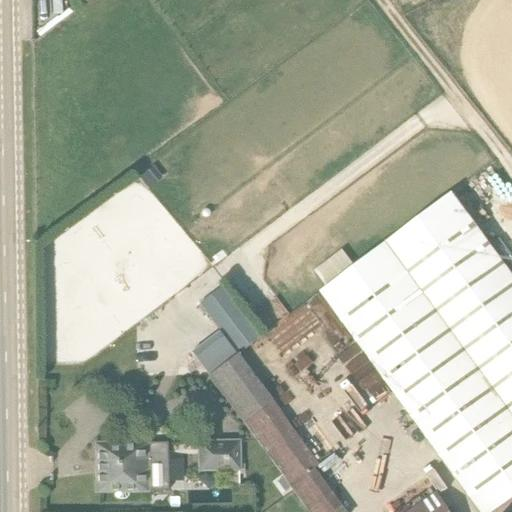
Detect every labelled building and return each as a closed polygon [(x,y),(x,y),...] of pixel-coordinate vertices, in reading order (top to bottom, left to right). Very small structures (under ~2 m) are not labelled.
[(511,276),(452,195),(321,290),(318,292),(478,511),(495,511),(511,500),(511,276)] [(260,335),(222,286),(198,304),(221,335),(193,356),(207,376),(237,354),(260,335)] [(308,511),(345,511),(315,469),(319,466),(237,354),(207,376),(308,511)] [(196,442),(196,473),(240,472),(240,440),(196,442)] [(95,445),(95,493),(111,493),(117,499),(121,500),(125,499),(129,494),(148,494),(148,492),(149,492),(154,496),(159,496),(161,492),(167,491),(166,444),(95,445)] [(448,511),(433,488),(432,488),(398,511),(448,511)]
